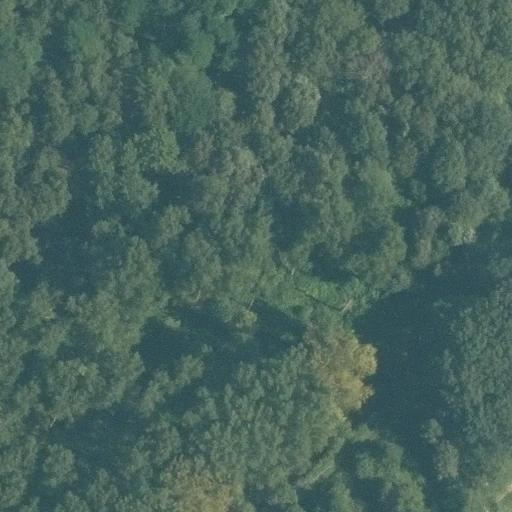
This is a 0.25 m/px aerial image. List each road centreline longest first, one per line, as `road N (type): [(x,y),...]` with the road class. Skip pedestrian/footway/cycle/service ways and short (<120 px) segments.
road 1 (track): [(511,251),(420,333),(395,366),(414,407)]
road 2 (track): [(414,407),(290,511)]
